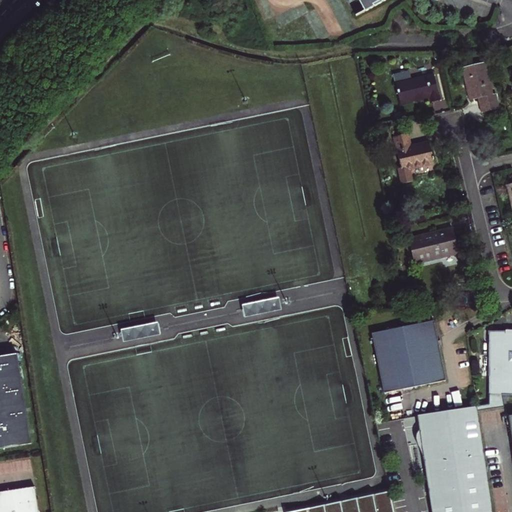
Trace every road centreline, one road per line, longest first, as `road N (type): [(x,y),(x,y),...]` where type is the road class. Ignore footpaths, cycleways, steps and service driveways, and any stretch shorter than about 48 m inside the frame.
road 1 (residential): [(511,29),(463,38),(379,37)]
road 2 (residential): [(498,294),(467,170)]
